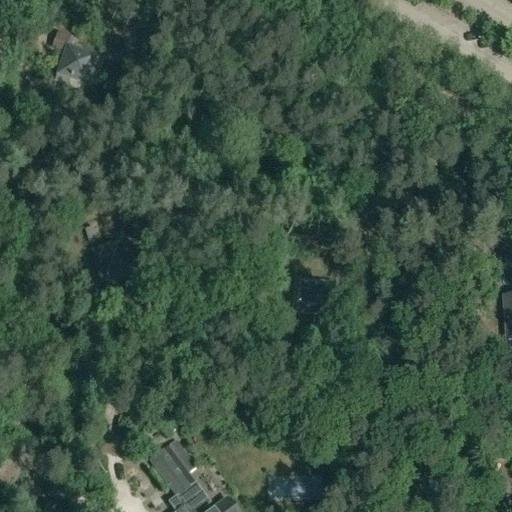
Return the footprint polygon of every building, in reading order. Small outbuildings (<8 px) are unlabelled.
[(70,38),(56,33),(51,50),(64,55),(70,38)] [(92,58),(66,49),(58,75),(84,83),(92,58)] [(93,229),(85,231),(88,244),(97,242),(93,229)] [(92,251),(97,274),(125,267),(120,244),(92,251)] [(335,287),(294,282),(290,312),(318,315),(319,310),(332,311),(335,287)] [(99,388),(89,433),(108,437),(113,416),(121,418),(126,393),(99,388)] [(13,422),(2,418),(0,422),(0,462),(4,463),(0,473),(0,486),(9,489),(21,453),(4,448),(7,440),(13,422)] [(234,511),(227,502),(213,511),(200,511),(210,505),(195,485),(193,486),(186,476),(195,469),(175,442),(149,461),(175,497),(166,503),(172,511),(234,511)]
